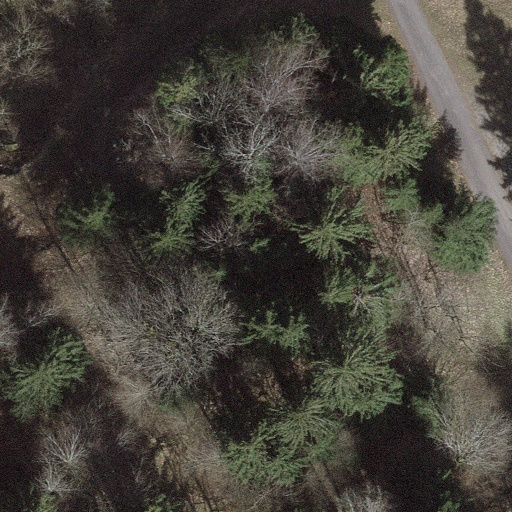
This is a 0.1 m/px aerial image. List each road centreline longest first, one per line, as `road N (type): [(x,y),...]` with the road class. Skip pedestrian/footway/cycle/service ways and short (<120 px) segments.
road 1 (track): [(0,211),(31,206),(74,173),(142,53),(191,0)]
road 2 (unclassified): [(511,251),(400,0)]
